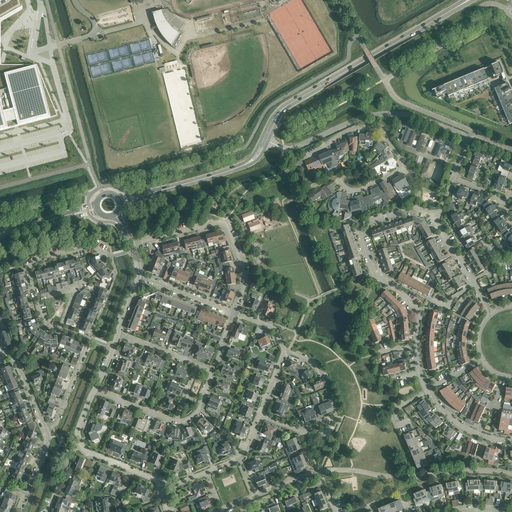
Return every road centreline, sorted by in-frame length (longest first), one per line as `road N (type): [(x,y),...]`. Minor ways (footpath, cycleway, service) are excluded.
road 1 (residential): [(456,167),(462,134),(409,114),(367,116),(289,149),(267,141)]
road 2 (secondary): [(469,0),(278,112)]
road 3 (residential): [(416,347),(417,311),(375,275),(359,230),(415,208)]
road 4 (residential): [(233,313),(245,276),(222,222),(132,243)]
road 5 (residential): [(95,388),(182,421),(195,413),(209,372)]
road 6 (residential): [(305,155),(365,127),(383,133),(404,166)]
road 7 (residential): [(36,298),(30,262),(88,246),(109,255)]
